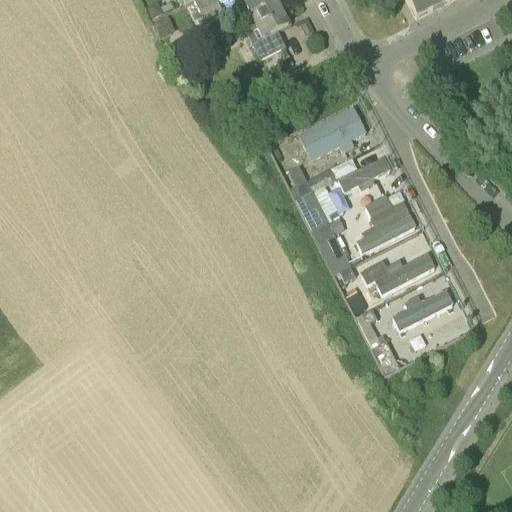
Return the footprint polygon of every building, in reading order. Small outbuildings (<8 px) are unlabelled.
[(231,0),(242,23),(276,6),(273,0),(199,0),(194,3),(200,13),(226,0),(231,0)] [(405,0),(416,21),(439,9),(433,0),(405,0)] [(433,0),(439,9),(456,0),(433,0)] [(286,51),(278,35),(288,29),(276,6),(242,23),(240,25),(251,47),(260,64),(286,51)] [(245,89),(252,103),(278,90),(271,76),(245,89)] [(347,144),(360,137),(348,113),(294,141),(307,164),(337,149),(340,155),(351,150),(347,144)] [(341,193),(384,171),(374,151),(331,173),(341,193)] [(295,190),(305,185),(298,172),(288,177),(295,190)] [(312,235),(327,227),(310,196),(296,203),(312,235)] [(357,256),(412,228),(400,204),(363,222),(370,235),(351,244),(357,256)] [(324,245),(334,240),(328,228),(318,233),(324,245)] [(376,294),(429,266),(414,236),(360,263),(376,294)] [(339,276),(344,286),(354,281),(349,271),(339,276)] [(398,336),(452,309),(444,292),(390,319),(398,336)] [(369,328),(379,323),(374,313),(364,318),(369,328)] [(386,346),(371,353),(385,380),(399,372),(386,346)]
